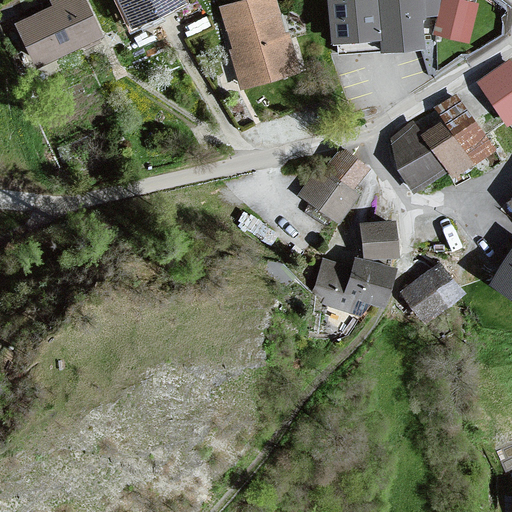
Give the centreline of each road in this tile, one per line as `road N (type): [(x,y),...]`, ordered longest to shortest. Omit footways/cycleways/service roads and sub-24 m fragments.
road 1 (residential): [(245,166),(374,132),(511,43)]
road 2 (track): [(245,166),(167,28)]
